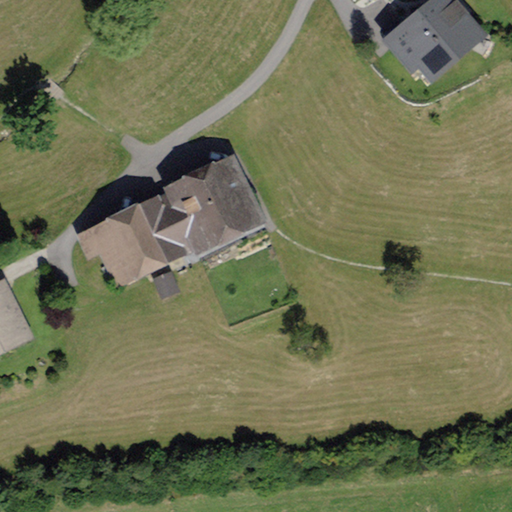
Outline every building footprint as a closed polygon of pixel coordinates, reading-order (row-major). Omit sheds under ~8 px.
[(412,62),(418,56),(430,71),(474,34),(446,2),(396,44),(412,62)] [(167,191),(169,196),(193,246),(260,214),(233,159),(167,191)] [(101,253),(115,283),(193,246),(169,196),(81,239),(90,259),(101,253)] [(171,276),(156,282),(161,295),(177,289),(171,276)] [(0,345),(21,334),(0,293),(0,345)]
